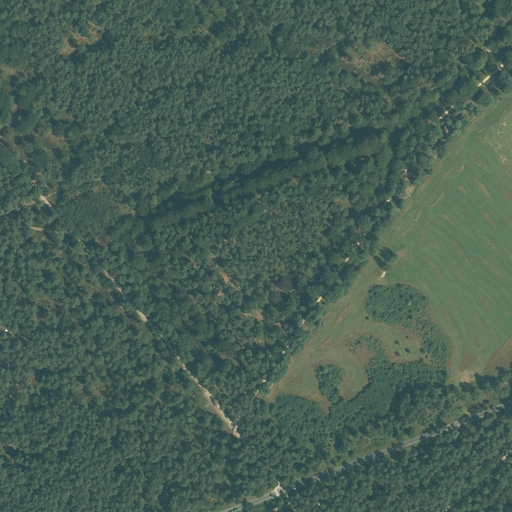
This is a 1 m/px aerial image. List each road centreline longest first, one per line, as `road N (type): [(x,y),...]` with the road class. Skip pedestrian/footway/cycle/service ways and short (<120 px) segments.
road 1 (track): [(497,0),(403,75),(0,215)]
road 2 (track): [(0,146),(232,425)]
road 3 (tertiary): [(227,511),(511,402)]
